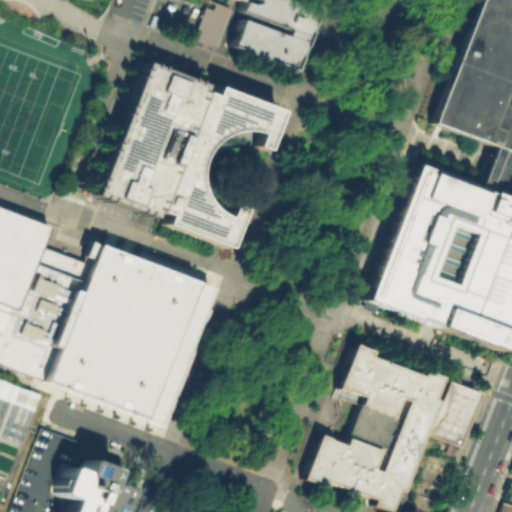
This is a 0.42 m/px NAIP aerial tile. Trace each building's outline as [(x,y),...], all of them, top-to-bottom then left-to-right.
[(210,50),(186,41),(201,0),(207,0),(226,7),(210,50)] [(234,16),(224,43),(287,67),(310,6),(293,0),(249,0),(248,2),(246,2),(242,1),(239,0),(235,0),(233,9),(281,27),(279,33),(234,16)] [(424,121),(449,56),(470,0),(511,0),(511,155),(491,147),(424,121)] [(263,128),(264,126),(264,125),(264,124),(266,121),(266,120),(267,118),(267,116),(268,114),(269,111),(263,109),(259,108),(252,105),(245,102),(237,99),(230,96),(223,94),(215,91),(209,89),(206,98),(203,97),(195,94),(192,93),(196,84),(181,78),(158,69),(147,65),(139,62),(137,61),(102,151),(99,158),(97,165),(94,172),(85,196),(127,212),(141,217),(144,219),(146,214),(147,212),(161,217),(160,220),(158,224),(162,225),(170,229),(187,235),(195,238),(202,241),(208,243),(213,245),(218,247),(219,243),(219,242),(220,241),(221,237),(222,235),(222,234),(223,233),(224,229),(226,225),(226,224),(229,215),(233,207),(223,203),(222,207),(218,205),(215,203),(211,200),(208,197),(206,194),(204,190),(202,186),(202,183),(201,178),(201,176),(201,173),(202,170),(202,168),(202,166),(203,165),(203,163),(204,162),(204,161),(205,159),(206,158),(207,156),(209,153),(212,150),(214,148),(217,146),(219,144),(222,142),(226,141),(231,140),(236,140),(240,140),(245,141),(247,141),(245,145),(255,148),(260,136),(260,135),(262,130),(263,128)] [(355,296),(358,297),(358,296),(363,297),(372,300),(371,302),(428,325),(492,350),(511,296),(511,200),(497,195),(482,189),(479,188),(477,187),(475,186),(409,160),(397,190),(396,192),(396,194),(395,196),(394,198),(393,200),(392,202),(381,231),(361,281),(355,296)] [(0,210),(0,368),(150,425),(164,388),(157,386),(174,340),(180,342),(200,287),(91,246),(84,266),(37,248),(45,228),(0,210)] [(427,397),(432,398),(396,491),(391,489),(383,510),(366,504),(368,498),(316,478),(314,484),(296,477),(313,433),(338,443),(356,395),(331,385),(348,342),(364,348),(362,354),(415,375),(417,369),(435,376),(427,397)] [(0,379),(38,394),(19,444),(0,436),(0,379)] [(444,380),(476,392),(456,445),(424,433),(444,380)] [(91,511),(93,509),(100,511),(111,511),(121,488),(103,481),(109,466),(78,454),(72,469),(62,465),(51,493),(63,498),(57,511),(91,511)] [(511,468),(502,499),(511,502),(511,468)] [(492,511),(511,511),(511,501),(503,498),(502,502),(497,500),(492,511)]
